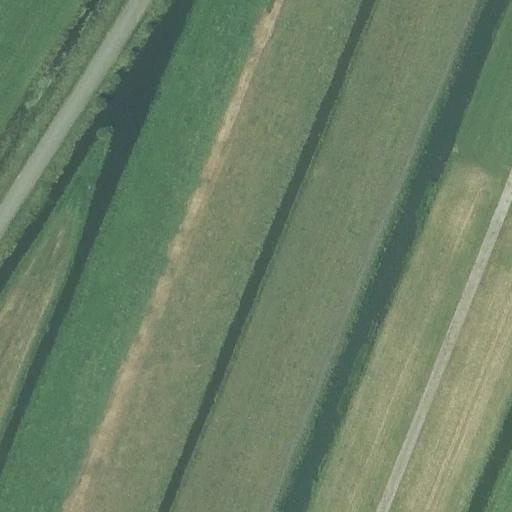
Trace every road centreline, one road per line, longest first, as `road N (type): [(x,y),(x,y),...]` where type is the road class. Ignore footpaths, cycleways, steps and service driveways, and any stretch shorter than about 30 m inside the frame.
road 1 (track): [(382,511),(511,187)]
road 2 (unclassified): [(0,229),(146,0)]
